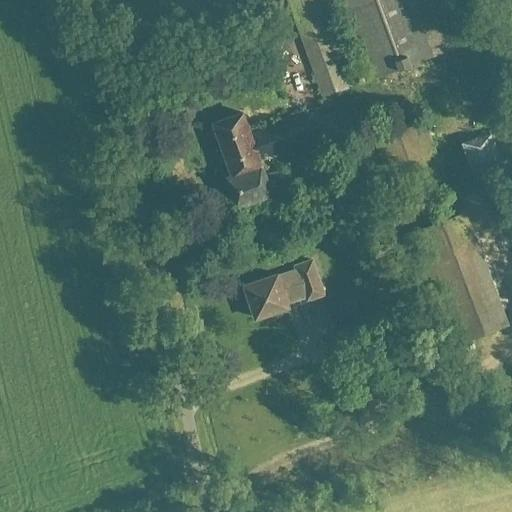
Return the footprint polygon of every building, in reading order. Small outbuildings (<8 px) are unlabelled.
[(356,85),(355,81),(325,0),(288,0),(322,93),(324,98),(356,85)] [(337,0),(365,77),(366,81),(452,51),(433,0),(337,0)] [(254,161),(315,139),(305,112),(248,132),(241,113),(213,122),(215,126),(211,128),(214,137),(218,136),(225,157),(250,147),(254,161)] [(350,148),(370,208),(446,179),(424,122),(372,141),(350,148)] [(511,124),(491,132),(461,142),(475,183),(505,173),(510,185),(511,184),(511,124)] [(250,147),(225,157),(231,175),(226,176),(236,203),(283,187),(277,169),(284,167),(279,153),(315,140),(315,139),(254,161),(250,147)] [(450,348),(453,347),(508,325),(466,211),(407,233),(447,339),(450,348)] [(279,276),(278,274),(244,286),(255,318),(289,307),(287,303),(303,297),(305,301),(323,295),(312,261),(294,267),(296,271),(279,276)] [(450,348),(447,339),(391,352),(395,375),(434,366),(435,369),(455,366),(453,347),(450,348)]
